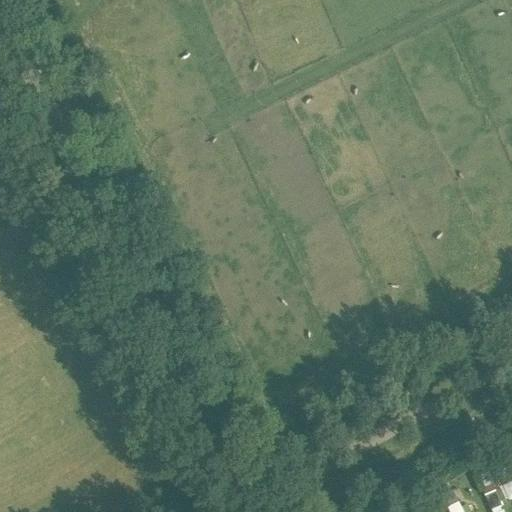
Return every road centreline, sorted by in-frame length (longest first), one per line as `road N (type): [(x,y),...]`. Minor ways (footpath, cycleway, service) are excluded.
road 1 (unclassified): [(252,505),(0,7)]
road 2 (unclassified): [(252,505),(511,358)]
